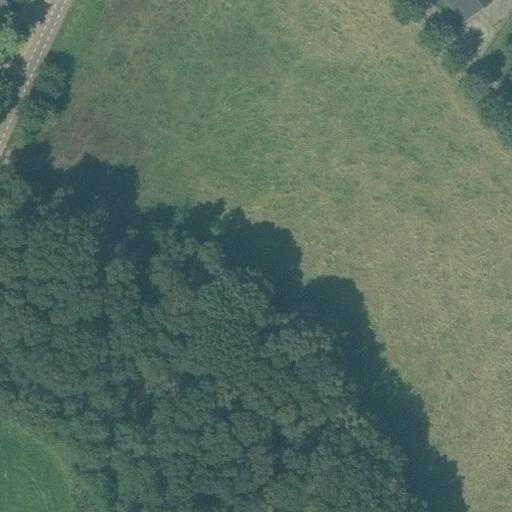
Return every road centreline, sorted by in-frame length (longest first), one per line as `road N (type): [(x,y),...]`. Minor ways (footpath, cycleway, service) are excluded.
road 1 (unclassified): [(0,138),(65,0)]
road 2 (unclassified): [(424,0),(511,105)]
